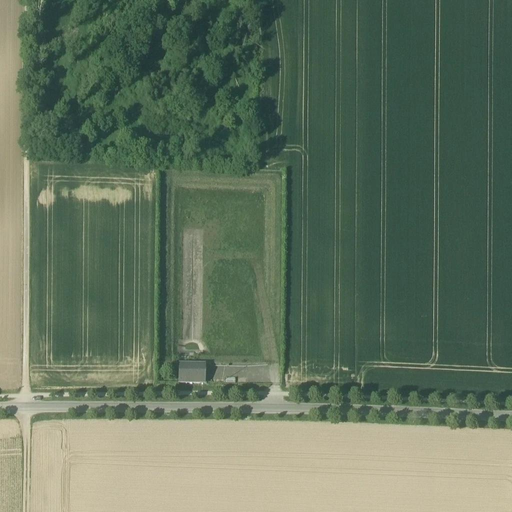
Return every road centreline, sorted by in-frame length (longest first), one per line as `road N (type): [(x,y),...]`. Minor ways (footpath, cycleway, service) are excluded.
road 1 (tertiary): [(511,418),(0,408)]
road 2 (track): [(25,407),(28,0)]
